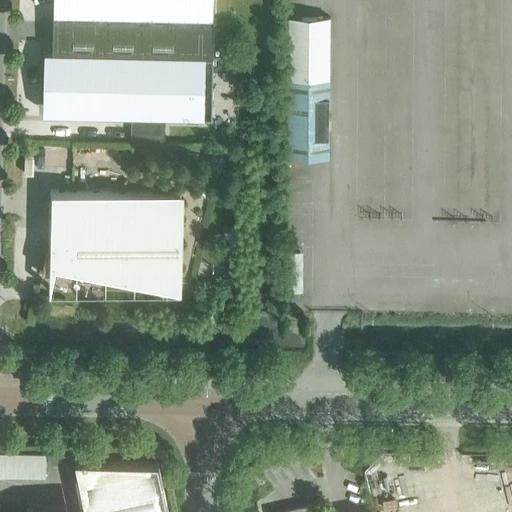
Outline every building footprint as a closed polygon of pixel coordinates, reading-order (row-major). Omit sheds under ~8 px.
[(54,0),(53,52),(45,52),(44,112),(132,114),(131,142),(165,142),(165,115),(212,116),(214,0),(54,0)] [(326,0),(326,10),(366,10),(366,0),(326,0)] [(366,0),(366,10),(407,10),(406,0),(366,0)] [(444,0),(445,11),(485,11),(484,0),(444,0)] [(511,0),(484,0),(485,11),(511,11),(511,0)] [(326,10),(326,24),(366,24),(366,10),(326,10)] [(366,10),(366,24),(406,25),(407,10),(366,10)] [(445,11),(444,25),(485,25),(485,11),(445,11)] [(511,11),(485,11),(485,25),(511,25),(511,11)] [(326,24),(326,38),(366,38),(366,24),(326,24)] [(366,24),(366,38),(406,39),(406,25),(366,24)] [(444,25),(444,39),(484,39),(485,25),(444,25)] [(511,25),(485,25),(484,39),(511,39),(511,25)] [(326,38),(326,52),(366,52),(366,38),(326,38)] [(366,38),(366,52),(406,53),(406,39),(366,38)] [(444,39),(444,53),(484,53),(484,39),(444,39)] [(511,39),(484,39),(484,53),(511,53),(511,39)] [(326,52),(326,66),(366,66),(366,52),(326,52)] [(366,52),(366,66),(406,67),(406,53),(366,52)] [(444,53),(444,67),(484,67),(484,53),(444,53)] [(511,53),(484,53),(484,67),(511,67),(511,53)] [(326,66),(325,80),(366,80),(366,66),(326,66)] [(366,66),(366,80),(406,81),(406,67),(366,66)] [(444,67),(444,81),(484,81),(484,67),(444,67)] [(511,67),(484,67),(484,81),(511,81),(511,67)] [(325,80),(325,94),(365,94),(366,80),(325,80)] [(366,80),(365,94),(406,95),(406,81),(366,80)] [(444,81),(444,95),(484,95),(484,81),(444,81)] [(511,81),(484,81),(484,95),(511,95),(511,81)] [(444,95),(444,109),(477,109),(484,109),(484,95),(444,95)] [(511,95),(484,95),(484,109),(491,109),(511,109),(511,95)] [(178,292),(181,193),(50,190),(47,290),(48,290),(53,265),(178,292)] [(288,254),(288,290),(300,290),(300,254),(288,254)] [(0,467),(49,468),(49,446),(0,445),(0,467)] [(76,461),(86,511),(168,511),(158,463),(76,461)] [(278,510),(277,511),(373,511),(373,510),(364,511),(312,511),(310,503),(278,510)]
